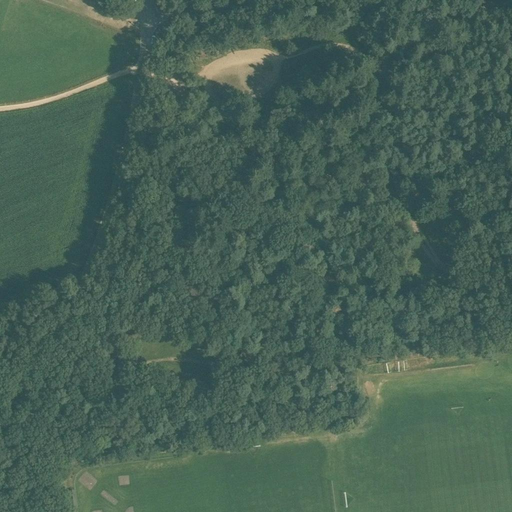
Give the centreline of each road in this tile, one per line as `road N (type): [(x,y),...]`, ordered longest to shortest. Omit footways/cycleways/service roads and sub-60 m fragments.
road 1 (unclassified): [(8,511),(26,421),(119,176),(145,16)]
road 2 (track): [(0,110),(141,71)]
